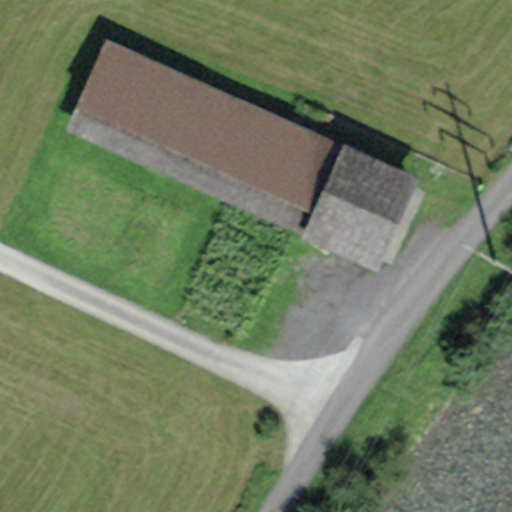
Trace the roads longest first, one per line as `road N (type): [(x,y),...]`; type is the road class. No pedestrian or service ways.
road 1 (track): [(261,511),(335,403),(511,179)]
road 2 (track): [(335,403),(0,255)]
